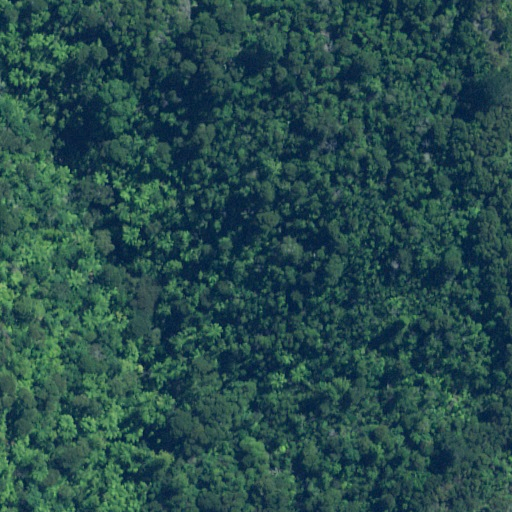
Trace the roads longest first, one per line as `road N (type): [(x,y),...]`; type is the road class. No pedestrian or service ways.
road 1 (track): [(511,188),(494,131),(511,67)]
road 2 (track): [(452,511),(460,478),(511,403)]
